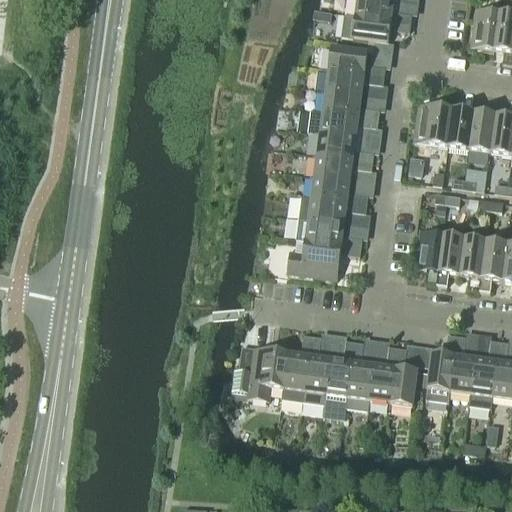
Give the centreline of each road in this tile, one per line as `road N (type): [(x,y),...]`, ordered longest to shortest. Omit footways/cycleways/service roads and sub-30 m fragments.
road 1 (secondary): [(59,360),(109,0)]
road 2 (residential): [(368,316),(402,71),(423,74)]
road 3 (secondary): [(59,360),(23,511)]
road 4 (secondary): [(44,511),(59,360)]
road 5 (residential): [(511,323),(368,316)]
